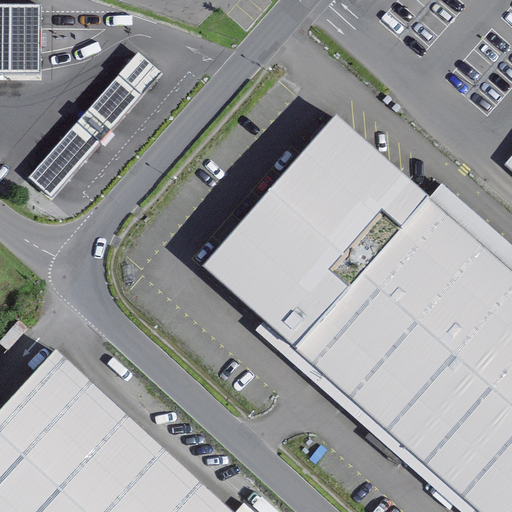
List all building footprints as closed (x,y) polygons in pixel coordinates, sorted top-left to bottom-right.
[(42,6),(0,5),(0,73),(41,74),(41,61),(41,19),(42,6)] [(163,75),(138,54),(29,179),(54,200),(163,75)] [(296,351),(429,201),(335,118),(202,268),(296,351)] [(511,511),(511,274),(429,201),(296,351),(479,511),(511,511)] [(230,511),(54,354),(0,413),(0,511),(230,511)]
